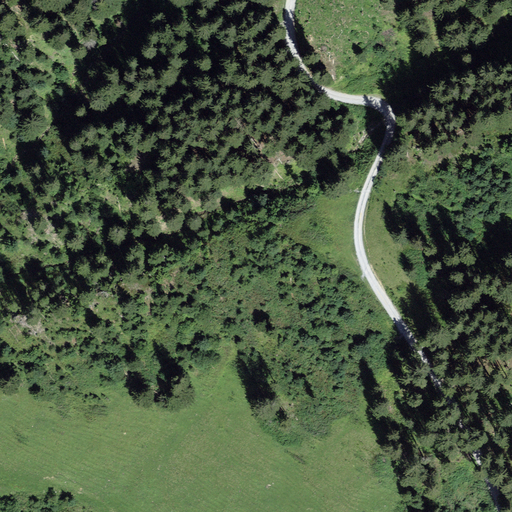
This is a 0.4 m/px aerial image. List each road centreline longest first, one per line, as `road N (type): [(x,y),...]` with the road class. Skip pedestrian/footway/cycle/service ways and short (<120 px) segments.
road 1 (track): [(503,511),(366,270),(358,234),(368,184)]
road 2 (track): [(368,184),(390,118),(380,104),(309,81),(289,31),(291,0)]
